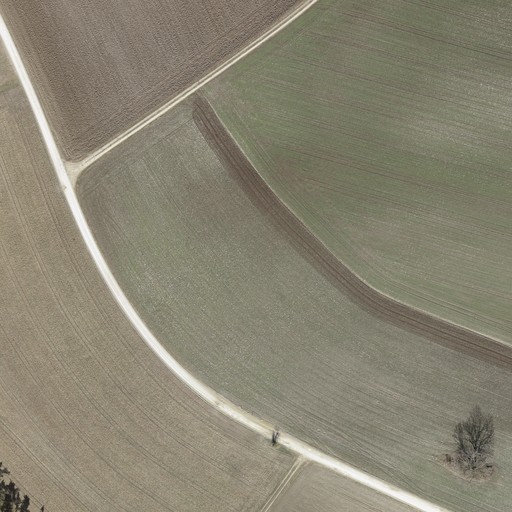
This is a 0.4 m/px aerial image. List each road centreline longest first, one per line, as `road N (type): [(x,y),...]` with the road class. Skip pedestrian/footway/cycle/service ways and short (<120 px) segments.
road 1 (track): [(0,18),(81,221),(161,350),(259,426),(440,511)]
road 2 (track): [(313,0),(64,178)]
